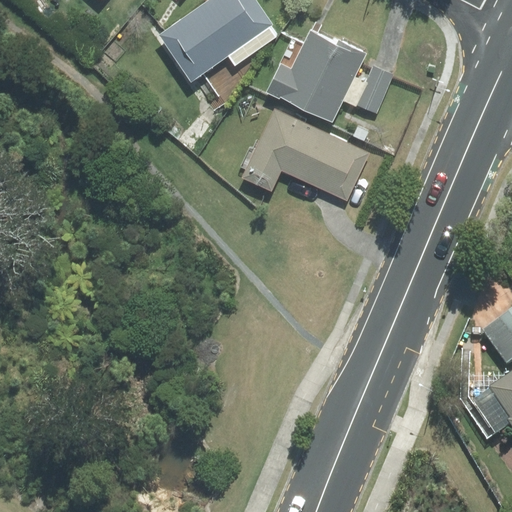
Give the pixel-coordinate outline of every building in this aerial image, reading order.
[(279,25),(261,0),(209,0),(164,32),(197,78),(231,54),(239,66),(271,43),(265,35),(279,25)] [(292,48),(271,91),(337,122),(348,100),(378,114),(399,72),(379,62),(371,78),(361,73),(372,50),(316,23),(302,53),(292,48)] [(372,150),(278,105),(247,172),(280,188),(290,168),(350,197),(372,150)] [(511,308),(484,329),(511,366),(511,308)] [(511,373),(464,405),(489,443),(511,427),(511,373)]
